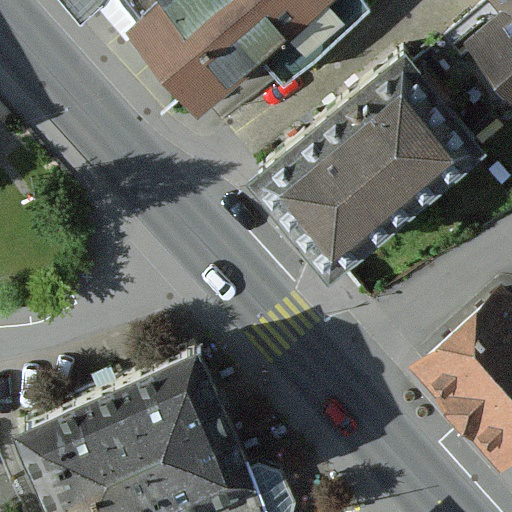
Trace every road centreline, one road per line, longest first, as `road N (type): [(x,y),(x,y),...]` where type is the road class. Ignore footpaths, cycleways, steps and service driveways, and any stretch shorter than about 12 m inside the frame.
road 1 (secondary): [(203,239),(0,10)]
road 2 (residential): [(333,389),(511,239)]
road 3 (residential): [(203,239),(0,335)]
road 4 (secondary): [(333,389),(203,239)]
road 5 (secondary): [(435,511),(333,389)]
